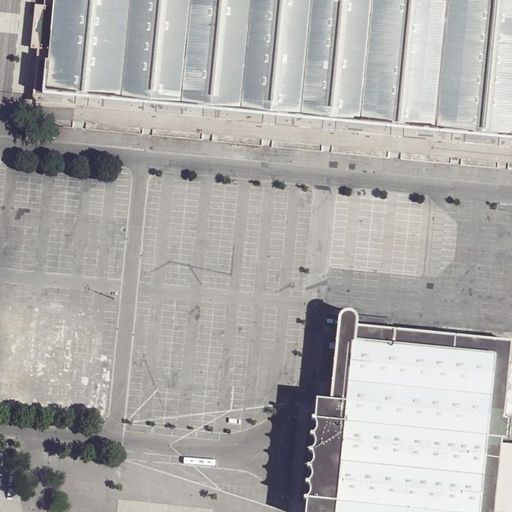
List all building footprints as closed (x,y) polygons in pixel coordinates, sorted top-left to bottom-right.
[(41,59),(37,101),(511,146),(511,0),(48,0),(43,50),(43,59),(41,59)] [(496,511),(503,443),(504,440),(505,416),(506,412),(511,356),(497,355),(498,340),(439,334),(436,334),(416,331),(414,331),(386,328),(358,325),(359,316),(358,313),(355,310),(351,309),(347,309),(343,311),(341,315),(337,352),(332,400),(318,399),(317,418),(315,418),(315,420),(316,421),(331,423),(331,428),(332,428),(326,493),(324,494),(323,498),(309,497),(308,497),(307,498),(307,499),(308,500),(307,511),(496,511)] [(387,318),(359,316),(358,325),(386,328),(387,318)] [(415,325),(416,325),(417,321),(387,318),(386,328),(414,331),(415,325)] [(511,346),(511,356),(506,412),(511,413),(511,331),(438,324),(437,328),(439,328),(439,334),(498,340),(511,341),(511,346)] [(511,346),(511,341),(498,340),(497,355),(511,356),(511,346)] [(331,423),(316,421),(309,497),(323,498),(324,494),(326,493),(332,428),(331,428),(331,423)] [(511,444),(503,443),(496,511),(505,511),(511,445),(511,444)]
